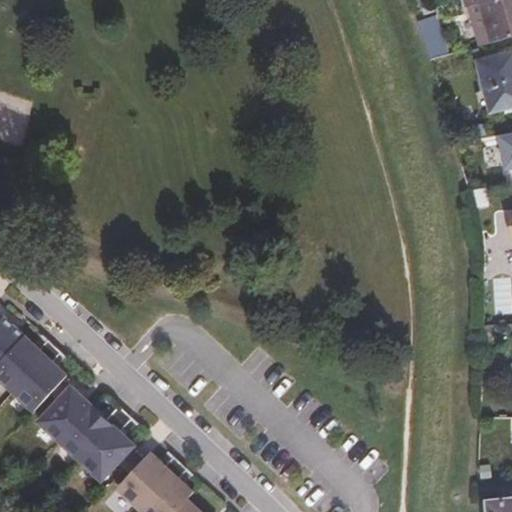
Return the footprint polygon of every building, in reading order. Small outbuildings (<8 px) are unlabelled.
[(440,6),(439,0),(437,0),(429,3),(428,0),(409,0),(413,9),(422,7),(424,11),(440,6)] [(484,39),(511,29),(511,0),(483,0),(473,4),(484,39)] [(511,50),(478,62),(496,113),(511,107),(511,50)] [(441,77),(435,78),(440,96),(460,90),(449,53),(435,57),(441,77)] [(507,181),(511,180),(511,130),(503,132),(507,181)] [(0,377),(37,412),(54,394),(64,384),(70,377),(56,362),(64,353),(50,340),(42,350),(6,316),(0,322),(0,377)] [(54,394),(61,401),(67,395),(71,391),(64,384),(54,394)] [(61,401),(41,423),(106,483),(126,461),(139,447),(124,433),(136,420),(122,407),(110,420),(74,387),(71,391),(67,395),(61,401)] [(138,472),(143,467),(149,461),(137,450),(126,461),(138,472)] [(138,472),(121,490),(144,511),(209,511),(195,499),(199,495),(184,481),(192,472),(178,459),(169,468),(155,455),(149,461),(143,467),(138,472)] [(511,511),(511,498),(489,501),(490,511),(511,511)]
